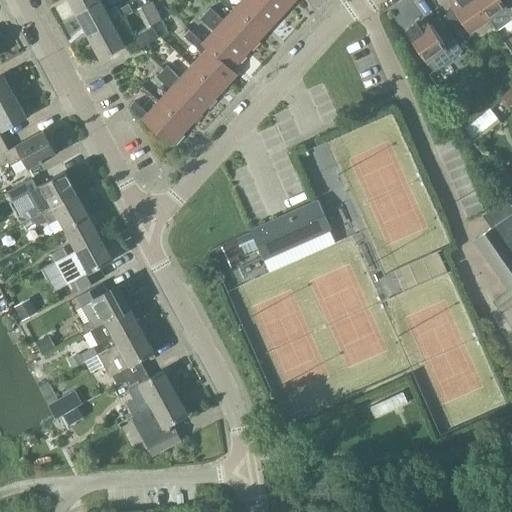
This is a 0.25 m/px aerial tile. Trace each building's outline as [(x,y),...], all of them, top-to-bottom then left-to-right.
[(68,0),(76,14),(100,1),(99,0),(68,0)] [(265,35),(281,17),(262,0),(243,0),(236,9),(265,35)] [(262,0),(281,17),(296,0),(262,0)] [(468,31),(470,33),(488,20),(474,0),(451,0),(449,2),(454,10),(444,17),(458,38),(468,31)] [(511,0),(474,0),(488,20),(496,31),(511,19),(511,18),(511,16),(511,0)] [(100,1),(76,14),(88,37),(112,23),(132,13),(128,4),(118,10),(116,7),(106,12),(100,1)] [(211,9),(206,14),(215,23),(220,17),(211,9)] [(249,53),(265,35),(236,9),(220,26),(249,53)] [(210,28),(215,23),(206,14),(201,20),(210,28)] [(416,23),(405,31),(434,72),(462,52),(454,40),(440,20),(430,27),(424,19),(417,24),(416,23)] [(112,23),(88,37),(99,59),(124,45),(112,23)] [(137,50),(158,39),(151,26),(131,37),(137,50)] [(233,70),(249,53),(220,26),(203,44),(238,76),(238,75),(233,70)] [(185,37),(194,46),(200,40),(190,31),(185,37)] [(48,39),(59,56),(66,51),(56,35),(48,39)] [(221,93),(238,76),(203,44),(203,45),(208,50),(192,67),(221,93)] [(168,67),(163,72),(172,81),(177,75),(168,67)] [(205,111),(221,93),(192,67),(176,85),(205,111)] [(163,72),(158,78),(167,86),(172,81),(163,72)] [(0,106),(15,98),(9,88),(12,86),(13,83),(9,76),(6,75),(0,78),(0,106)] [(189,129),(205,111),(176,85),(160,103),(189,129)] [(511,98),(507,93),(499,100),(504,105),(509,106),(511,103),(511,98)] [(0,106),(0,128),(2,133),(27,119),(15,98),(0,106)] [(130,108),(139,117),(145,111),(135,102),(130,108)] [(172,147),(189,129),(160,103),(143,121),(172,147)] [(458,107),(456,117),(467,119),(469,108),(458,107)] [(3,141),(0,142),(0,161),(1,164),(8,161),(11,166),(24,159),(29,169),(56,155),(44,132),(8,151),(3,141)] [(68,138),(56,144),(67,165),(79,159),(68,138)] [(31,178),(7,191),(12,202),(27,193),(35,207),(28,210),(33,219),(77,194),(65,172),(37,188),(31,178)] [(33,219),(36,226),(47,220),(49,224),(59,218),(65,230),(89,216),(77,194),(33,219)] [(484,216),(491,228),(474,240),(510,292),(511,289),(511,207),(507,200),(484,216)] [(251,232),(238,238),(244,252),(257,245),(263,259),(330,228),(318,201),(251,232)] [(65,230),(76,250),(77,252),(102,238),(89,216),(65,230)] [(56,262),(55,262),(72,293),(104,277),(99,268),(114,260),(102,238),(77,252),(76,250),(67,255),(56,262)] [(235,240),(213,249),(219,263),(235,255),(241,253),(235,240)] [(56,262),(67,255),(63,248),(52,254),(56,262)] [(89,321),(81,325),(85,333),(97,327),(97,328),(106,322),(131,309),(125,299),(128,297),(129,293),(126,286),(122,285),(119,287),(119,286),(105,294),(100,285),(76,298),(89,321)] [(31,302),(17,310),(22,320),(37,313),(31,302)] [(143,331),(131,309),(106,322),(114,336),(93,347),(98,355),(143,331)] [(155,353),(143,331),(98,355),(110,377),(112,375),(117,384),(125,380),(126,381),(146,370),(141,360),(155,353)] [(46,338),(35,343),(41,354),(52,349),(46,338)] [(79,353),(69,359),(74,368),(84,363),(79,353)] [(128,404),(134,416),(177,393),(171,383),(174,382),(175,378),(172,371),(168,370),(165,372),(165,371),(151,378),(146,370),(126,381),(131,389),(130,390),(135,400),(128,404)] [(403,391),(370,406),(375,417),(408,403),(403,391)] [(189,415),(177,393),(134,416),(132,418),(153,456),(181,441),(172,424),(189,415)] [(68,395),(58,400),(65,411),(74,406),(68,395)] [(79,423),(74,412),(56,421),(62,431),(79,423)]
